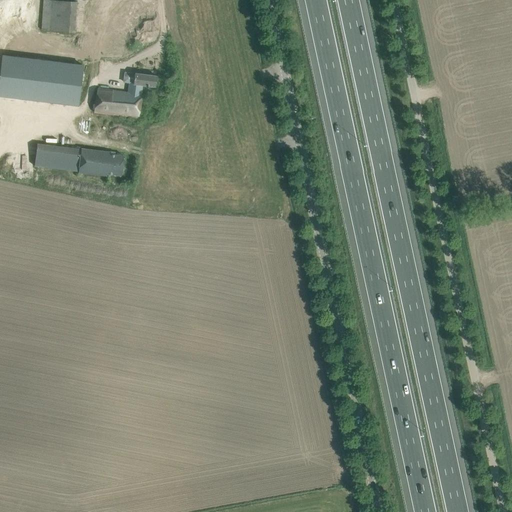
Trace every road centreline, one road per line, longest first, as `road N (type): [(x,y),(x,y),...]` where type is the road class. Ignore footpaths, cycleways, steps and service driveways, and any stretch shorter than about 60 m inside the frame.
road 1 (tertiary): [(378,511),(268,0)]
road 2 (motorway): [(315,0),(425,511)]
road 3 (motorway): [(459,511),(350,0)]
road 4 (unclassified): [(503,511),(396,0)]
